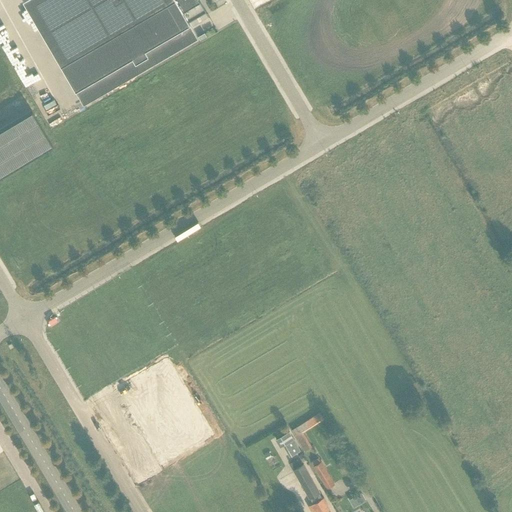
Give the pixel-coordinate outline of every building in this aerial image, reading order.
[(23,0),(75,89),(132,56),(135,61),(148,53),(145,48),(189,22),(190,22),(189,21),(206,11),(199,0),(23,0)] [(0,176),(52,145),(32,110),(0,129),(0,176)] [(37,196),(0,217),(0,235),(1,235),(6,243),(3,244),(8,252),(11,251),(15,259),(13,260),(21,274),(67,247),(37,196)] [(132,292),(70,329),(84,354),(95,347),(107,367),(158,335),(132,292)] [(166,359),(115,390),(160,465),(212,435),(166,359)] [(302,432),(324,419),(319,412),(291,430),(305,451),(312,447),(302,432)] [(300,451),(289,430),(274,438),(279,447),(282,445),(289,457),(300,451)] [(312,467),(326,489),(334,483),(321,461),(320,462),(317,458),(311,462),(313,466),(312,467)] [(315,511),(311,505),(324,498),(323,497),(322,498),(319,493),(320,492),(303,463),(300,465),(297,459),(289,463),(293,469),(292,469),(309,499),(310,498),(312,503),(308,506),(311,511),(315,511)] [(359,504),(366,500),(361,492),(354,496),(359,504)] [(329,508),(324,498),(311,505),(315,511),(328,511),(327,510),(329,508)]
